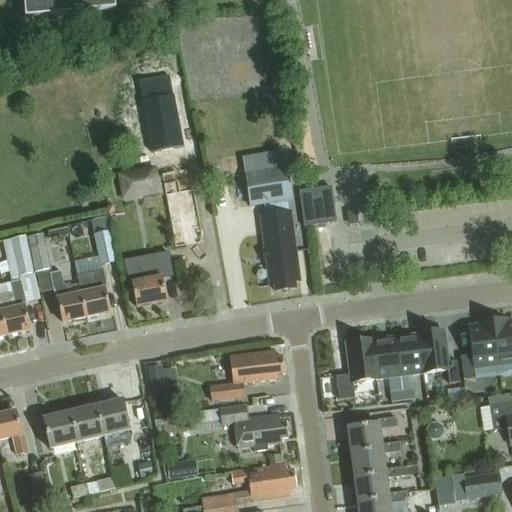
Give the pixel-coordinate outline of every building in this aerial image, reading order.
[(24,0),(26,21),(116,12),(116,9),(159,5),(159,3),(175,1),(174,0),(24,0)] [(241,157),(250,208),(293,201),(284,150),(241,157)] [(155,168),(134,172),(139,200),(160,196),(155,168)] [(175,249),(205,244),(192,171),(161,176),(175,249)] [(332,189),(301,193),(305,228),(336,224),(332,189)] [(271,287),(276,286),(277,292),(295,290),(294,283),(299,282),(293,233),(291,233),(289,214),(263,217),(271,287)] [(354,227),(361,226),(359,216),(352,217),(354,227)] [(68,228),(47,233),(49,241),(70,236),(68,228)] [(36,274),(51,271),(43,235),(28,239),(36,274)] [(97,238),(102,261),(116,258),(111,235),(97,238)] [(22,282),(10,285),(0,287),(0,307),(1,314),(7,337),(31,331),(26,310),(28,309),(27,305),(41,301),(27,239),(12,242),(22,282)] [(163,279),(173,277),(168,250),(124,259),(129,286),(132,285),(163,279)] [(96,293),(82,296),(87,319),(111,314),(106,291),(108,291),(104,272),(92,274),(96,293)] [(62,273),(50,276),(56,302),(58,302),(62,324),(87,319),(82,296),(67,299),(62,273)] [(82,296),(96,293),(92,274),(78,277),(82,296)] [(163,279),(132,285),(136,309),(167,303),(163,279)] [(492,322),(497,361),(511,358),(511,322),(506,324),(506,321),(492,322)] [(497,361),(492,322),(479,324),(479,327),(469,329),(473,358),(461,359),(463,381),(476,379),(474,364),(497,361)] [(418,335),(424,374),(447,371),(449,385),(460,383),(457,362),(446,363),(442,332),(418,335)] [(418,335),(395,338),(400,378),(424,374),(418,335)] [(371,341),(377,381),(400,378),(395,338),(371,341)] [(377,381),(371,341),(347,344),(351,375),(336,377),(339,401),(355,399),(353,384),(377,381)] [(276,354),(231,359),(234,387),(211,389),(213,403),(246,399),(245,393),(244,385),(280,381),(279,376),(284,376),(282,359),(276,359),(276,354)] [(174,385),(175,371),(152,370),(151,385),(174,385)] [(402,392),(403,402),(415,400),(414,391),(402,392)] [(391,403),(403,402),(402,392),(390,394),(391,403)] [(94,401),(95,408),(103,439),(131,432),(123,401),(107,405),(105,399),(94,401)] [(511,403),(511,404),(490,407),(490,408),(494,432),(508,430),(510,447),(511,446),(511,403)] [(79,405),(68,408),(69,414),(77,445),(103,439),(95,408),(81,411),(79,405)] [(234,424),(238,451),(254,449),(255,454),(269,452),(269,447),(284,445),(283,441),(289,440),(287,422),(280,423),(280,417),(248,421),(246,409),(223,411),(192,414),(194,426),(223,422),(224,426),(234,424)] [(53,411),(42,414),(51,451),(77,445),(69,414),(55,418),(53,411)] [(17,413),(0,417),(0,442),(13,439),(18,457),(29,454),(24,435),(23,436),(17,413)] [(379,425),(348,429),(351,454),(383,450),(383,446),(381,431),(399,429),(397,419),(379,421),(379,425)] [(431,425),(427,430),(428,437),(433,441),(440,440),(444,435),(443,428),(437,424),(431,425)] [(383,450),(351,454),(355,479),(386,475),(386,471),(384,455),(402,453),(400,444),(383,446),(383,450)] [(150,450),(137,452),(139,464),(152,462),(150,450)] [(281,456),(270,457),(271,466),(282,465),(281,456)] [(150,464),(137,467),(140,480),(153,477),(150,464)] [(291,490),(296,490),(294,472),(287,473),(286,466),(231,475),(233,487),(249,485),(250,492),(203,499),(204,511),(239,511),(238,502),(245,501),(246,504),(292,496),(291,490)] [(127,468),(110,472),(112,479),(115,490),(131,486),(127,468)] [(386,475),(355,479),(358,503),(390,499),(389,495),(387,480),(405,478),(404,468),(386,471),(386,475)] [(42,474),(30,477),(36,500),(47,497),(42,474)] [(500,476),(464,480),(467,501),(502,497),(500,476)] [(112,479),(86,486),(89,497),(115,490),(112,479)] [(89,497),(86,486),(84,486),(83,483),(69,486),(73,501),(89,497)] [(390,499),(358,503),(358,511),(391,511),(391,505),(408,503),(407,493),(389,495),(390,499)] [(154,511),(153,500),(139,502),(140,511),(154,511)]
